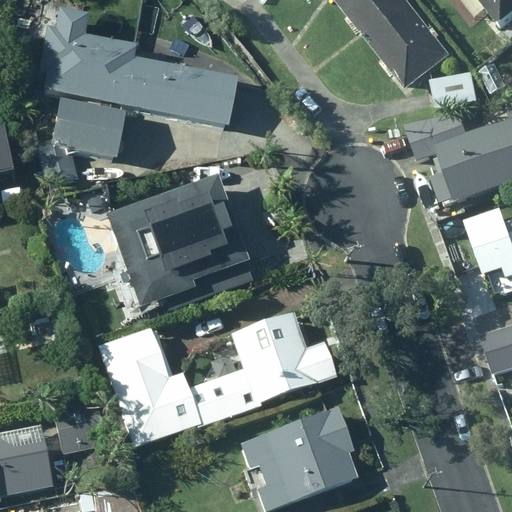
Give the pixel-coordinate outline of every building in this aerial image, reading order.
[(334,3),(371,50),(416,16),(403,0),(336,0),(335,1),(334,3)] [(511,0),(478,0),(502,30),(511,22),(511,0)] [(42,100),(122,114),(130,66),(133,53),(79,43),(83,22),(54,16),(50,38),(42,37),(35,77),(44,79),(36,97),(42,100)] [(451,59),(416,16),(371,50),(407,95),(451,59)] [(233,85),(130,66),(122,114),(224,132),(233,85)] [(478,105),(471,75),(431,85),(429,85),(436,114),(478,105)] [(122,120),(54,108),(47,146),(34,151),(48,192),(76,183),(68,159),(113,168),(122,120)] [(457,207),(511,188),(511,112),(480,123),(485,136),(438,151),(457,207)] [(464,131),(460,118),(440,125),(445,137),(464,131)] [(2,134),(0,134),(0,193),(14,191),(2,134)] [(145,206),(101,223),(136,315),(189,295),(187,290),(243,268),(220,206),(154,231),(145,206)] [(497,301),(511,295),(511,243),(510,244),(503,222),(473,234),(497,301)] [(152,331),(96,352),(134,450),(333,383),(321,348),(303,355),(291,320),(229,341),(240,376),(185,394),(180,380),(169,383),(152,331)] [(491,379),(491,378),(511,371),(511,329),(478,340),(491,379)] [(31,423),(36,448),(60,463),(101,454),(91,410),(31,423)] [(259,511),(278,511),(354,484),(344,459),(352,456),(336,415),(237,451),(247,478),(255,475),(262,494),(254,497),(259,511)] [(0,502),(23,499),(22,491),(38,467),(14,451),(0,444),(0,502)] [(138,511),(133,486),(95,495),(99,511),(138,511)]
